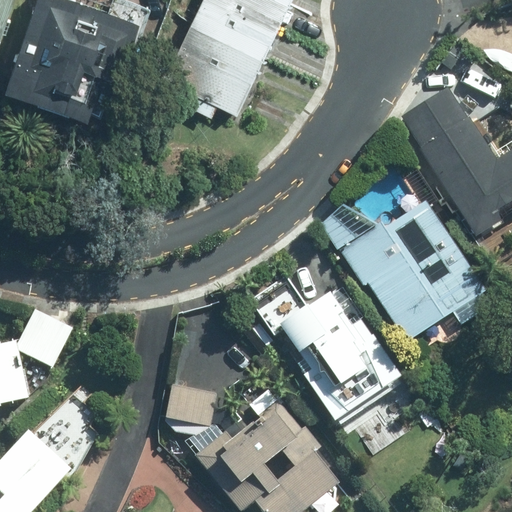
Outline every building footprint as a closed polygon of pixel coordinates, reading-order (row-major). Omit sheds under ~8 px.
[(0,0),(0,34),(11,0),(0,0)] [(138,18),(83,0),(32,0),(14,57),(4,88),(86,115),(96,83),(114,89),(138,18)] [(211,0),(198,0),(181,36),(254,70),(273,29),(211,0)] [(211,0),(273,29),(287,0),(211,0)] [(234,111),(254,70),(181,36),(163,75),(168,77),(168,79),(188,89),(182,101),(210,114),(216,102),(234,111)] [(448,86),(400,116),(477,238),(511,215),(511,151),(495,162),(448,86)] [(441,227),(440,227),(424,201),(340,254),(362,288),(367,285),(404,345),(484,295),(441,227)] [(399,379),(360,323),(353,328),(329,294),(279,328),(310,372),(302,377),(334,423),(351,412),(399,379)] [(14,342),(0,345),(0,405),(27,399),(16,353),(52,370),(72,329),(34,310),(15,348),(14,342)] [(272,394),(193,456),(236,511),(238,511),(252,502),(260,511),(302,511),(338,485),(272,394)] [(0,511),(31,511),(69,472),(27,433),(0,461),(0,511)]
